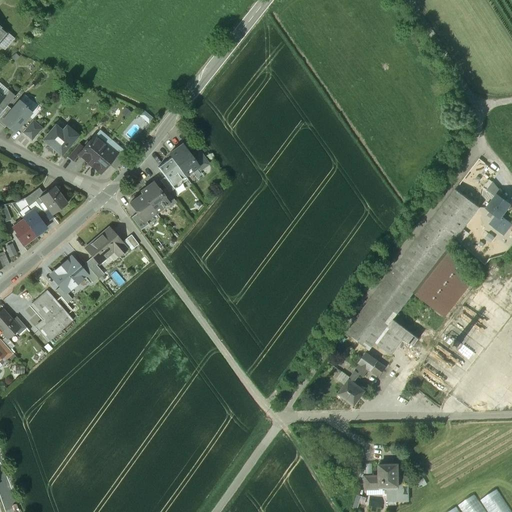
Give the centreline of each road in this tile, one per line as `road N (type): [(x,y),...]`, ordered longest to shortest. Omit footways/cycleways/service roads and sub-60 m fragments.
road 1 (residential): [(104,195),(283,421)]
road 2 (tertiary): [(104,195),(266,0)]
road 3 (residential): [(283,421),(511,416)]
road 4 (tertiary): [(0,283),(104,195)]
